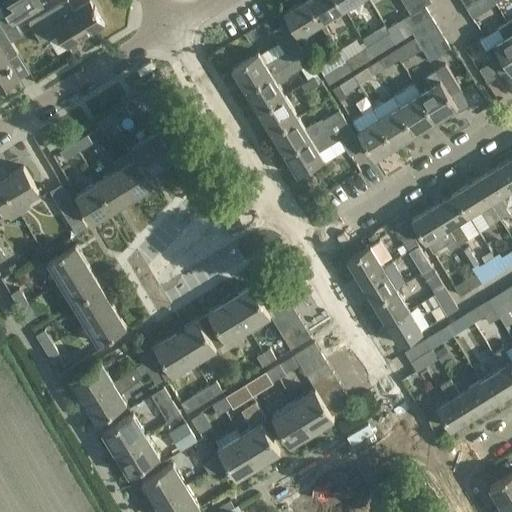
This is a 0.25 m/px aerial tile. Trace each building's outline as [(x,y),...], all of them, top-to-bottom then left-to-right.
[(7,0),(1,4),(8,14),(0,18),(0,21),(5,30),(16,24),(39,10),(32,0),(7,0)] [(63,2),(46,12),(30,22),(43,43),(60,32),(69,46),(105,24),(91,0),(70,13),(63,2)] [(300,33),(322,19),(310,0),(302,0),(286,11),(300,33)] [(310,0),(322,19),(345,6),(340,0),(310,0)] [(411,0),(405,4),(410,13),(425,4),(431,1),(430,0),(411,0)] [(495,0),(478,0),(467,7),(474,18),(498,3),(496,1),(495,0)] [(404,18),(410,29),(432,15),(425,4),(410,13),(410,14),(404,18)] [(438,26),(432,15),(410,29),(412,31),(415,36),(417,40),(438,26)] [(412,31),(410,29),(404,18),(388,26),(397,41),(412,31)] [(0,87),(19,76),(8,58),(19,52),(10,38),(9,36),(8,35),(8,34),(5,30),(0,21),(0,87)] [(511,27),(508,21),(499,26),(505,37),(496,42),(491,46),(486,49),(491,57),(501,75),(511,68),(511,27)] [(259,51),(233,67),(247,89),(306,53),(297,39),(286,22),(273,30),(278,39),(259,51)] [(8,34),(8,35),(9,36),(10,38),(21,31),(16,24),(5,30),(8,34)] [(397,41),(388,26),(387,27),(385,24),(380,26),(379,32),(365,40),(375,55),(397,41)] [(424,51),(445,37),(438,26),(417,40),(422,49),(424,51)] [(394,50),(399,58),(401,61),(422,49),(417,40),(415,36),(394,50)] [(424,51),(429,60),(451,47),(445,37),(424,51)] [(340,48),(353,69),(375,55),(365,40),(368,45),(361,49),(355,39),(340,48)] [(353,69),(340,48),(339,49),(346,60),(324,73),(330,83),(353,69)] [(399,58),(394,50),(375,61),(380,70),(399,58)] [(306,53),(247,89),(260,110),(286,94),(278,81),(311,61),(306,53)] [(355,74),(360,83),(380,70),(375,61),(355,74)] [(461,88),(451,70),(446,62),(425,76),(431,85),(420,91),(438,119),(459,106),(451,94),(461,88)] [(360,83),(355,74),(339,83),(340,84),(333,88),(341,101),(348,96),(345,93),(360,83)] [(320,83),(315,76),(302,83),(306,91),(320,83)] [(417,132),(438,119),(420,91),(414,82),(394,94),(400,104),(417,132)] [(154,86),(140,94),(145,103),(159,95),(154,86)] [(286,94),(260,110),(273,131),(299,115),(286,94)] [(126,103),(112,111),(117,120),(131,112),(126,103)] [(397,144),(417,132),(400,104),(380,117),(397,144)] [(353,119),(359,130),(376,157),(397,144),(380,117),(379,117),(374,107),(353,119)] [(328,126),(345,116),(340,108),(324,119),(328,126)] [(104,128),(117,120),(112,111),(99,120),(104,128)] [(299,115),(273,131),(286,152),(312,136),(299,115)] [(312,136),(286,152),(299,174),(325,158),(320,150),(341,138),(351,155),(364,147),(353,130),(345,116),(328,126),(312,136)] [(153,133),(170,160),(191,147),(175,120),(153,133)] [(48,137),(53,149),(89,133),(84,121),(48,137)] [(75,142),(80,150),(93,142),(88,133),(75,142)] [(150,173),(170,160),(153,133),(132,146),(139,156),(150,173)] [(66,158),(80,150),(75,142),(61,150),(66,158)] [(156,183),(150,173),(139,156),(119,168),(135,196),(156,183)] [(511,156),(498,166),(511,188),(511,156)] [(1,179),(21,212),(31,206),(27,199),(40,191),(24,165),(1,179)] [(498,166),(477,179),(501,218),(510,212),(500,195),(511,188),(498,166)] [(135,196),(119,168),(98,180),(115,208),(135,196)] [(11,217),(21,212),(1,179),(0,179),(0,214),(7,211),(11,217)] [(492,223),(501,218),(477,179),(456,192),(470,214),(481,207),(492,223)] [(115,208),(98,180),(77,193),(94,221),(115,208)] [(88,226),(61,183),(50,190),(77,233),(88,226)] [(458,221),(470,214),(456,192),(435,205),(459,244),(468,238),(458,221)] [(459,244),(435,205),(413,218),(427,240),(440,232),(450,249),(459,244)] [(410,251),(420,245),(406,223),(397,229),(405,243),(397,248),(401,255),(410,250),(410,251)] [(371,244),(349,258),(362,280),(384,266),(392,261),(379,239),(371,244)] [(62,281),(89,264),(76,243),(49,260),(62,281)] [(432,265),(420,245),(410,251),(422,271),(432,265)] [(511,248),(497,258),(503,268),(511,262),(511,248)] [(482,281),(503,268),(497,258),(495,255),(480,265),(471,250),(465,253),(476,271),(482,281)] [(384,266),(362,280),(375,301),(397,287),(406,282),(392,261),(384,266)] [(74,301),(102,285),(89,264),(62,281),(74,301)] [(445,286),(432,265),(422,271),(435,292),(445,286)] [(460,295),(482,281),(476,271),(454,285),(460,295)] [(275,275),(255,287),(261,297),(281,285),(275,275)] [(253,284),(231,297),(250,327),(271,314),(267,307),(261,297),(255,287),(253,284)] [(87,322),(114,305),(102,285),(74,301),(87,322)] [(261,297),(267,307),(287,295),(281,285),(261,297)] [(511,286),(511,285),(490,298),(507,325),(511,322),(511,317),(509,312),(511,309),(511,286)] [(458,308),(445,286),(435,292),(448,314),(458,308)] [(397,287),(375,301),(388,322),(410,308),(397,287)] [(12,293),(20,306),(29,301),(20,288),(12,293)] [(267,307),(271,314),(273,317),(294,305),(287,295),(267,307)] [(219,326),(209,332),(217,347),(228,340),(228,341),(250,327),(231,297),(209,310),(210,312),(219,326)] [(469,311),(475,321),(486,314),(491,323),(500,317),(505,326),(507,325),(490,298),(469,311)] [(37,315),(29,301),(20,306),(29,320),(37,315)] [(127,326),(114,305),(87,322),(100,343),(127,326)] [(273,317),(279,327),(300,315),(294,305),(273,317)] [(410,308),(388,322),(401,343),(418,333),(423,330),(410,308)] [(475,321),(469,311),(448,324),(454,334),(475,321)] [(199,317),(177,330),(196,360),(217,347),(209,332),(219,326),(210,312),(200,319),(199,317)] [(279,327),(286,338),(306,325),(300,315),(279,327)] [(433,347),(454,334),(448,324),(426,337),(433,347)] [(312,336),(306,325),(286,338),(292,348),(312,336)] [(37,334),(45,347),(54,342),(46,328),(37,334)] [(156,345),(149,349),(153,355),(157,362),(159,364),(167,379),(196,360),(177,330),(155,344),(156,345)] [(433,347),(426,337),(405,351),(417,371),(439,357),(436,353),(433,347)] [(295,353),(301,362),(321,350),(316,341),(295,353)] [(54,342),(45,347),(54,361),(62,356),(54,342)] [(511,381),(511,359),(504,346),(494,352),(502,366),(511,381)] [(271,347),(264,351),(270,361),(277,357),(271,347)] [(446,347),(436,353),(439,357),(443,363),(452,357),(446,347)] [(143,361),(153,355),(149,349),(139,355),(143,361)] [(301,362),(307,373),(328,360),(321,350),(301,362)] [(264,365),(270,361),(264,351),(258,355),(264,365)] [(295,353),(274,367),(279,376),(301,362),(295,353)] [(143,361),(143,362),(133,368),(138,377),(159,364),(157,362),(153,355),(143,361)] [(84,398),(114,380),(101,358),(70,377),(84,398)] [(328,360),(307,373),(314,383),(334,371),(328,360)] [(511,390),(511,381),(502,366),(481,379),(495,401),(511,390)] [(272,380),(279,376),(274,367),(267,371),(272,380)] [(274,382),(272,380),(267,371),(247,383),(254,395),(274,382)] [(314,383),(316,386),(320,394),(341,381),(334,371),(314,383)] [(125,373),(114,380),(84,398),(97,420),(128,402),(122,392),(131,384),(130,382),(125,373)] [(190,377),(172,393),(181,403),(199,387),(190,377)] [(474,414),(460,392),(451,378),(441,384),(450,399),(439,406),(452,428),(474,414)] [(474,414),(495,401),(481,379),(460,392),(474,414)] [(217,380),(210,384),(217,394),(223,390),(217,380)] [(326,404),(347,391),(341,381),(320,394),(326,404)] [(234,407),(254,395),(247,383),(226,395),(233,405),(234,407)] [(199,405),(210,398),(217,394),(210,384),(193,395),(199,405)] [(170,419),(180,412),(176,405),(164,386),(154,392),(159,400),(161,399),(168,411),(166,412),(170,419)] [(294,400),(313,431),(335,417),(333,414),(326,404),(320,394),(316,386),(294,400)] [(326,404),(333,414),(353,402),(347,391),(326,404)] [(226,395),(220,399),(226,409),(233,405),(226,395)] [(220,414),(226,409),(220,399),(213,403),(220,414)] [(240,433),(259,464),(281,451),(263,421),(266,419),(265,416),(267,414),(264,410),(262,411),(256,400),(253,402),(242,409),(252,425),(240,433)] [(272,413),(281,427),(291,444),(313,431),(294,400),(272,413)] [(191,417),(195,424),(198,421),(197,420),(205,415),(202,410),(191,417)] [(117,452),(148,434),(134,412),(104,430),(117,452)] [(198,439),(186,421),(170,431),(181,449),(198,439)] [(222,453),(216,457),(220,463),(224,470),(230,466),(237,478),(259,464),(240,433),(218,446),(222,453)] [(161,455),(148,434),(117,452),(130,474),(161,455)] [(187,446),(177,452),(182,460),(192,454),(187,446)] [(143,480),(157,502),(187,483),(174,462),(170,457),(159,464),(162,469),(143,480)] [(204,463),(208,470),(220,463),(216,457),(204,463)] [(224,470),(220,463),(208,470),(212,477),(224,470)] [(503,506),(511,500),(511,472),(490,486),(503,506)] [(187,483),(157,502),(162,511),(189,511),(201,505),(187,483)] [(511,511),(511,500),(503,506),(506,511),(511,511)]
